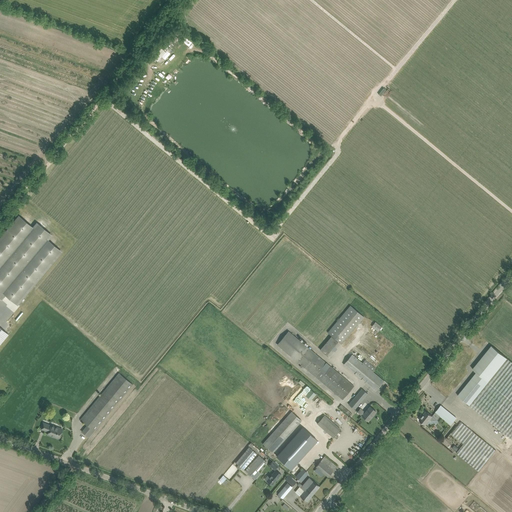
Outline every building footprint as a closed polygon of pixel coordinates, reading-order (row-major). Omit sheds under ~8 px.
[(184,36),(181,40),(191,49),(194,44),(184,36)] [(163,50),(161,48),(153,57),(157,61),(166,52),(165,52),(167,51),(165,49),(163,50)] [(6,295),(18,305),(62,252),(48,240),(52,235),(37,222),(33,227),(19,215),(0,237),(0,299),(2,300),(6,295)] [(350,305),(328,332),(341,343),(364,317),(350,305)] [(372,326),(378,331),(381,327),(375,322),(372,326)] [(0,344),(8,334),(0,327),(0,344)] [(354,386),(308,347),(289,331),(277,344),(343,399),(354,386)] [(458,395),(511,439),(511,361),(492,345),(473,368),(477,371),(458,395)] [(352,354),(343,364),(375,391),(384,381),(373,371),(375,368),(365,359),(362,363),(352,354)] [(89,438),(133,385),(119,373),(81,419),(87,425),(82,432),(89,438)] [(362,389),(349,404),(354,409),(368,393),(362,389)] [(426,425),(431,419),(433,421),(437,420),(440,416),(451,424),(457,418),(441,405),(432,416),(426,411),(419,420),(426,425)] [(362,416),(367,420),(372,415),(373,415),(376,412),(370,406),(365,412),(360,408),(357,412),(362,416)] [(302,421),(291,411),(262,444),(273,453),(302,421)] [(324,415),(317,423),(333,438),(334,437),(336,439),(338,436),(336,434),(338,436),(340,434),(338,432),(341,429),(324,415)] [(496,450),(461,422),(452,433),(464,444),(456,453),(479,471),(496,450)] [(59,439),(61,434),(63,429),(51,425),(43,423),(41,429),(49,432),(48,434),(55,437),(59,439)] [(303,427),(277,456),(291,469),(317,440),(303,427)] [(244,469),(257,454),(249,447),(236,463),(244,469)] [(258,471),(266,462),(258,455),(246,469),(245,470),(255,479),(260,473),(258,471)] [(328,477),(337,466),(325,456),(316,467),(328,477)] [(272,460),(269,464),(274,469),(277,465),(272,460)] [(233,464),(224,474),(229,478),(238,468),(233,464)] [(307,475),(305,474),(306,472),(302,468),(300,471),(298,474),(296,476),(301,481),(307,475)] [(279,477),(282,474),(276,469),(274,472),(270,477),(268,475),(265,479),(272,485),(279,477)] [(223,474),(218,479),(225,485),(228,481),(225,479),(226,478),(223,474)] [(306,481),(302,485),(313,494),(320,486),(312,480),(309,477),(306,481)] [(288,482),(293,486),(297,482),(292,478),(288,482)] [(292,487),(287,483),(278,494),(283,498),(292,487)] [(313,494),(302,485),(300,484),(299,486),(304,490),(300,495),(307,501),(313,494)]
